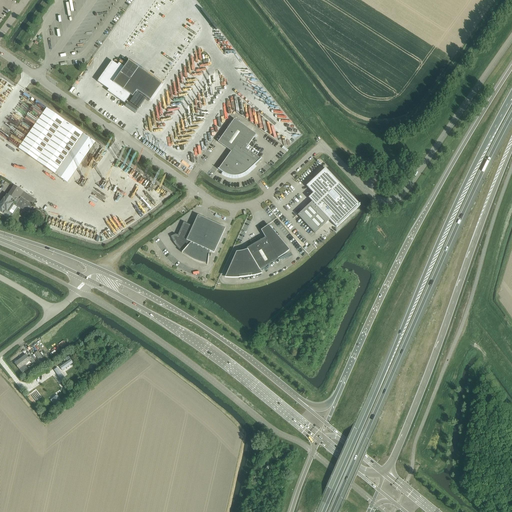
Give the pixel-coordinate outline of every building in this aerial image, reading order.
[(130,95),(132,97),(136,91),(150,101),(162,84),(129,61),(125,67),(119,63),(117,65),(112,61),(97,82),(108,90),(107,91),(124,103),(130,95)] [(46,109),(19,149),(67,182),(95,142),(46,109)] [(234,119),(218,142),(231,152),(226,158),(224,160),(225,161),(219,169),(218,169),(217,169),(222,173),(223,173),(225,174),(227,175),(230,176),(232,176),(235,176),(238,176),(240,175),(243,175),(245,173),(247,172),(254,165),(261,159),(261,158),(260,159),(246,149),(256,134),(234,119)] [(308,198),(312,202),(298,215),(315,234),(329,220),(336,228),(360,206),(325,169),(306,186),(313,194),(308,198)] [(0,205),(0,206),(0,211),(3,214),(5,211),(8,212),(13,204),(11,202),(13,199),(18,202),(17,203),(29,212),(30,209),(32,210),(34,207),(32,205),(36,200),(24,191),(14,185),(9,193),(9,194),(8,196),(7,195),(5,199),(4,199),(0,205)] [(171,236),(174,242),(176,245),(179,249),(182,252),(182,253),(183,252),(186,255),(189,257),(192,259),(196,260),(200,262),(203,263),(207,263),(207,265),(208,265),(209,251),(214,253),(225,228),(198,215),(193,226),(184,222),(177,236),(175,235),(171,237),(171,236)] [(236,252),(226,278),(229,278),(230,278),(233,278),(237,278),(240,278),(242,278),(245,278),(247,277),(249,277),(252,276),(254,276),(256,275),(259,275),(261,274),(262,274),(260,272),(259,270),(278,259),(283,255),(289,250),(274,232),(268,225),(261,230),(265,237),(252,245),(246,249),(247,250),(245,250),(243,251),(241,252),(239,252),(237,252),(236,252)] [(305,250),(309,254),(314,249),(311,245),(305,250)] [(38,351),(34,354),(38,360),(42,357),(38,351)] [(26,355),(14,363),(19,369),(22,373),(28,369),(25,365),(30,361),(32,364),(35,362),(31,356),(28,358),(26,355)] [(71,360),(60,367),(62,371),(73,363),(71,360)] [(57,368),(54,370),(61,381),(65,378),(57,368)]
